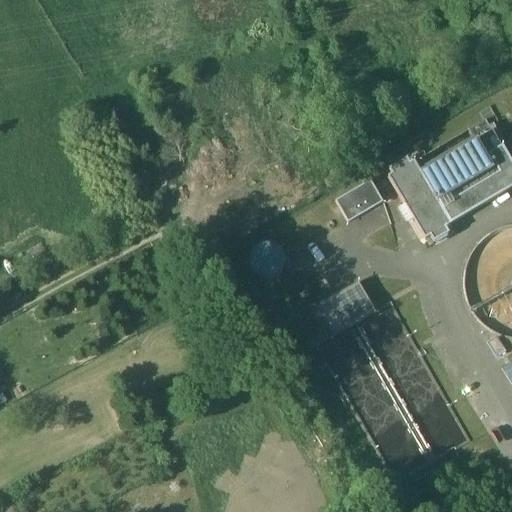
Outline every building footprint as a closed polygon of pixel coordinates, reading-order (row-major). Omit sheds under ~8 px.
[(497,121),(490,108),(479,115),(484,123),(484,122),(490,131),(497,126),(497,121)] [(484,123),(413,164),(450,226),(511,189),(511,167),(501,149),(490,131),(484,122),(484,123)] [(450,226),(413,164),(406,168),(403,163),(391,170),(394,175),(387,179),(424,241),(429,238),(433,244),(447,235),(444,229),(450,226)] [(369,183),(334,203),(347,225),(382,204),(369,183)] [(282,270),(283,264),(282,258),(278,252),(273,249),(266,248),(260,249),(255,253),(251,258),(250,264),(251,271),(255,276),(260,280),(267,281),(273,279),(278,276),(282,270)] [(358,284),(315,308),(332,339),(375,314),(358,284)]
